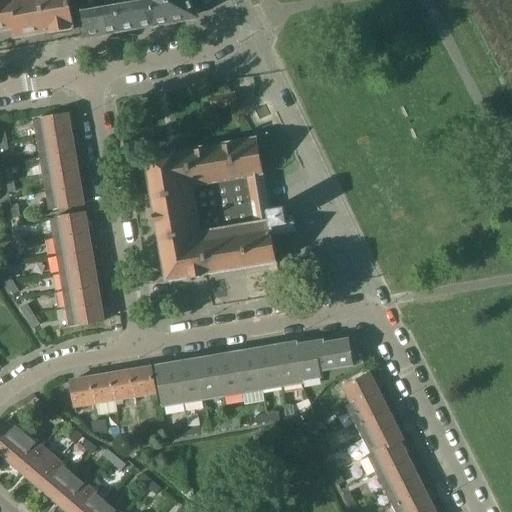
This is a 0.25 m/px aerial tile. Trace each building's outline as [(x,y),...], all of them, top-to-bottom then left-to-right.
[(0,0),(0,32),(13,30),(14,39),(46,34),(46,35),(74,30),(68,0),(0,0)] [(139,0),(115,4),(120,31),(153,26),(148,0),(139,0)] [(148,0),(153,26),(190,19),(196,18),(187,0),(148,0)] [(80,10),(85,37),(120,31),(115,4),(80,10)] [(211,111),(236,106),(234,93),(209,97),(211,111)] [(67,115),(39,120),(40,120),(33,121),(36,140),(70,134),(67,115)] [(70,134),(36,140),(39,157),(73,152),(70,134)] [(276,264),(273,244),(272,237),(295,233),(292,214),(287,215),(286,209),(269,212),(256,138),(143,157),(164,283),(276,264)] [(7,145),(0,145),(0,148),(2,158),(9,156),(7,145)] [(73,152),(39,157),(42,175),(76,169),(73,152)] [(4,170),(6,181),(13,180),(11,168),(4,170)] [(76,169),(42,175),(45,193),(79,187),(76,169)] [(13,180),(6,181),(8,193),(15,192),(13,180)] [(79,187),(45,193),(48,211),(55,210),(55,211),(82,206),(79,187)] [(12,218),(19,217),(17,205),(10,206),(12,218)] [(50,220),(53,239),(87,233),(84,214),(56,218),(56,219),(50,220)] [(15,233),(17,245),(24,244),(22,232),(15,233)] [(87,233),(53,239),(56,256),(90,250),(87,233)] [(280,261),(291,259),(287,238),(277,240),(280,261)] [(24,244),(17,245),(18,256),(26,255),(24,244)] [(90,250),(56,256),(59,274),(93,268),(90,250)] [(93,268),(59,274),(62,292),(96,286),(93,268)] [(0,275),(0,276),(6,286),(12,282),(6,272),(0,275)] [(12,282),(6,286),(12,296),(18,292),(12,282)] [(96,286),(62,292),(65,309),(99,303),(96,286)] [(99,303),(65,309),(68,328),(75,327),(102,323),(99,303)] [(20,309),(26,319),(33,315),(26,305),(20,309)] [(33,315),(26,319),(33,329),(39,325),(33,315)] [(322,342),(296,347),(296,344),(295,344),(301,380),(302,380),(319,377),(318,371),(351,365),(353,368),(363,363),(358,354),(350,356),(347,341),(323,345),(322,342)] [(295,344),(287,345),(275,347),(281,386),(302,383),(302,380),(301,380),(295,344)] [(275,347),(263,349),(255,351),(262,390),(281,386),(275,347)] [(255,351),(248,352),(235,354),(242,393),(262,390),(255,351)] [(235,354),(223,356),(216,357),(222,396),(242,393),(235,354)] [(216,357),(208,359),(196,361),(203,400),(222,396),(216,357)] [(196,361),(184,363),(176,364),(183,403),(203,400),(196,361)] [(176,364),(169,365),(156,368),(162,407),(183,403),(176,364)] [(377,392),(368,375),(364,367),(347,375),(351,383),(343,387),(352,404),(377,392)] [(151,368),(131,372),(135,397),(155,393),(151,368)] [(131,372),(111,375),(116,400),(135,397),(131,372)] [(111,375),(91,379),(95,403),(116,400),(111,375)] [(91,379),(70,382),(74,407),(95,403),(91,379)] [(352,404),(346,407),(354,423),(385,408),(377,392),(352,404)] [(34,406),(43,414),(48,408),(39,401),(34,406)] [(285,407),(287,419),(294,417),(292,406),(285,407)] [(57,416),(48,408),(43,414),(52,421),(57,416)] [(385,408),(354,423),(362,439),(393,424),(385,408)] [(312,409),(301,414),(305,421),(315,415),(312,409)] [(278,413),(266,415),(267,422),(279,420),(278,413)] [(254,417),(256,424),(267,422),(266,415),(254,417)] [(238,420),(227,422),(228,429),(240,427),(238,420)] [(0,430),(0,454),(5,458),(25,435),(8,421),(0,430)] [(91,423),(93,433),(100,432),(98,422),(91,423)] [(215,424),(216,431),(228,429),(227,422),(215,424)] [(393,424),(362,439),(370,455),(370,456),(398,442),(398,443),(402,441),(393,424)] [(199,426),(187,428),(188,435),(200,434),(199,426)] [(175,430),(177,437),(188,435),(187,428),(175,430)] [(133,430),(135,439),(141,438),(140,429),(133,430)] [(311,432),(316,442),(322,439),(317,429),(311,432)] [(75,441),(80,436),(75,431),(70,437),(75,441)] [(25,435),(5,458),(21,472),(41,449),(25,435)] [(322,439),(316,442),(321,454),(328,450),(322,439)] [(91,455),(96,449),(87,441),(82,447),(91,455)] [(370,456),(370,455),(367,457),(375,474),(406,458),(398,443),(398,442),(370,456)] [(41,449),(21,472),(37,486),(57,462),(41,449)] [(116,458),(107,450),(96,463),(105,471),(111,464),(116,458)] [(125,466),(116,458),(111,464),(120,471),(125,466)] [(406,458),(375,474),(383,490),(414,474),(406,458)] [(327,464),(332,475),(338,472),(333,461),(327,464)] [(57,462),(37,486),(53,499),(73,476),(57,462)] [(344,482),(338,472),(332,475),(337,486),(344,482)] [(137,479),(146,487),(151,482),(142,474),(137,479)] [(414,474),(383,490),(391,506),(422,490),(414,474)] [(73,476),(53,499),(67,511),(69,511),(89,489),(73,476)] [(160,489),(151,482),(146,487),(155,495),(160,489)] [(89,489),(69,511),(97,511),(105,503),(89,489)] [(422,490),(391,506),(394,511),(418,511),(430,506),(422,490)] [(343,497),(348,507),(355,504),(349,493),(343,497)] [(115,511),(105,503),(97,511),(115,511)]
